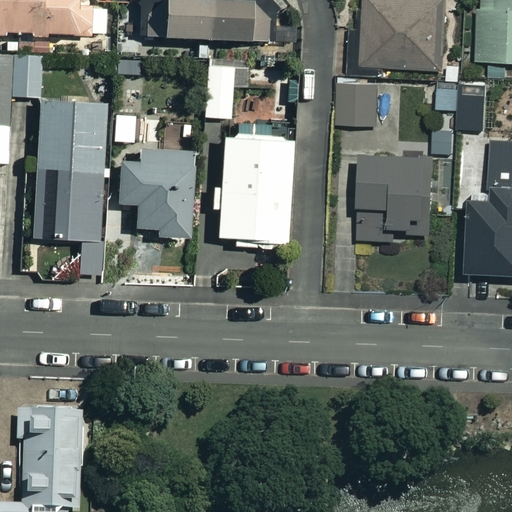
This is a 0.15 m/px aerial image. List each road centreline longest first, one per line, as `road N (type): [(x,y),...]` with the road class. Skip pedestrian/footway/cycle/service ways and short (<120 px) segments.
road 1 (residential): [(313,0),(320,28),(307,342)]
road 2 (residential): [(307,342),(0,331)]
road 3 (residential): [(511,349),(307,342)]
